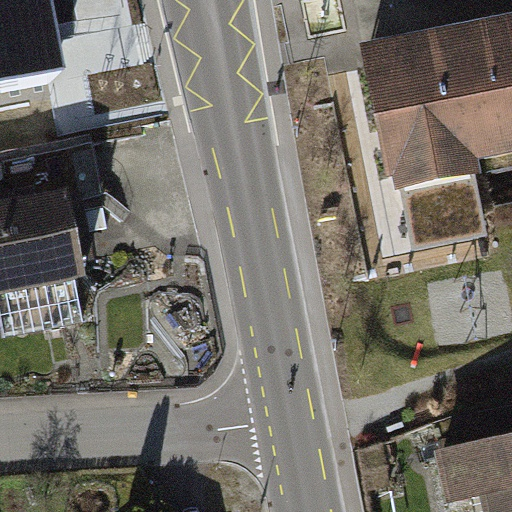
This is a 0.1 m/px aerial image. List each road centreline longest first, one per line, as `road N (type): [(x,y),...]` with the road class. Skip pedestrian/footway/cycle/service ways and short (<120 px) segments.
road 1 (secondary): [(293,419),(207,0)]
road 2 (residential): [(293,419),(0,445)]
